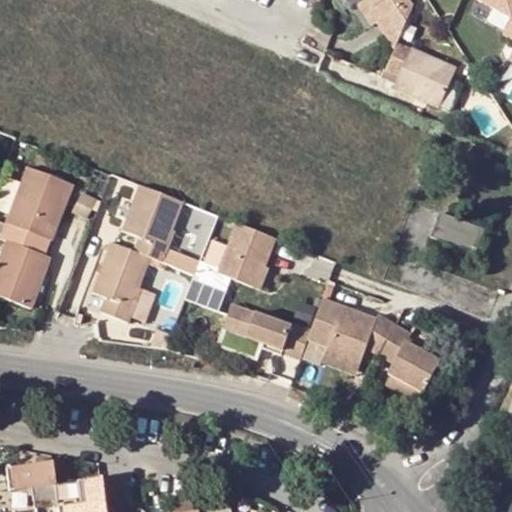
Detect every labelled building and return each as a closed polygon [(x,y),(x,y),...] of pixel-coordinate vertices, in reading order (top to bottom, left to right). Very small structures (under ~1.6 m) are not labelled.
[(364,0),(368,5),(375,14),(379,11),(387,21),(380,27),(398,50),(401,44),(417,8),(410,0),(364,0)] [(503,34),(511,38),(511,0),(478,0),(511,18),(503,34)] [(379,11),(375,14),(368,5),(360,10),(375,30),(380,27),(387,21),(379,11)] [(398,50),(388,71),(405,79),(397,96),(440,115),(461,70),(401,44),(398,50)] [(29,170),(7,227),(49,244),(52,244),(59,228),(53,226),(62,203),(69,205),(76,188),(29,170)] [(172,231),(175,232),(186,203),(143,187),(124,235),(139,241),(134,255),(152,262),(164,266),(170,253),(164,250),(172,231)] [(59,228),(69,205),(62,203),(53,226),(59,228)] [(489,232),(445,215),(434,240),(478,257),(489,232)] [(265,263),(268,265),(279,239),(242,225),(221,275),(255,287),(265,263)] [(44,257),(49,244),(7,227),(3,238),(2,241),(10,245),(0,272),(0,299),(33,312),(53,261),(44,257)] [(178,234),(175,232),(172,231),(164,250),(170,253),(178,234)] [(141,289),(152,262),(134,255),(115,247),(113,247),(93,296),(105,301),(100,314),(129,325),(135,312),(128,309),(137,288),(141,289)] [(272,266),(268,265),(265,263),(255,287),(262,290),(272,266)] [(206,267),(200,282),(213,287),(219,272),(206,267)] [(144,292),(141,289),(137,288),(128,309),(135,312),(144,292)] [(331,343),(330,346),(362,360),(368,348),(378,354),(397,324),(380,313),(377,319),(324,299),(312,329),(310,334),(331,343)] [(297,327),(234,303),(224,329),(238,335),(281,351),(301,358),(310,334),(312,329),(298,324),(297,327)] [(386,373),(396,379),(419,392),(438,362),(404,340),(409,332),(397,324),(378,354),(392,362),(386,373)] [(278,358),(281,351),(238,335),(235,342),(278,358)] [(472,345),(455,336),(449,348),(467,357),(472,345)] [(357,373),(362,360),(330,346),(324,360),(357,373)] [(414,401),(419,392),(396,379),(391,388),(414,401)] [(196,511),(187,511),(103,511),(99,478),(55,484),(51,461),(7,467),(10,490),(32,487),(35,509),(12,511),(196,511)]
